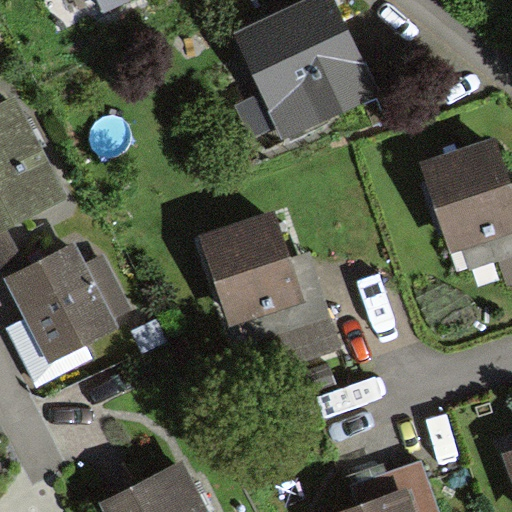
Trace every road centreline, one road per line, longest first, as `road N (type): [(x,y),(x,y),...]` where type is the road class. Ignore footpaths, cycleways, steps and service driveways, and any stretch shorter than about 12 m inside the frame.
road 1 (residential): [(511,356),(383,396)]
road 2 (residential): [(407,0),(511,81)]
